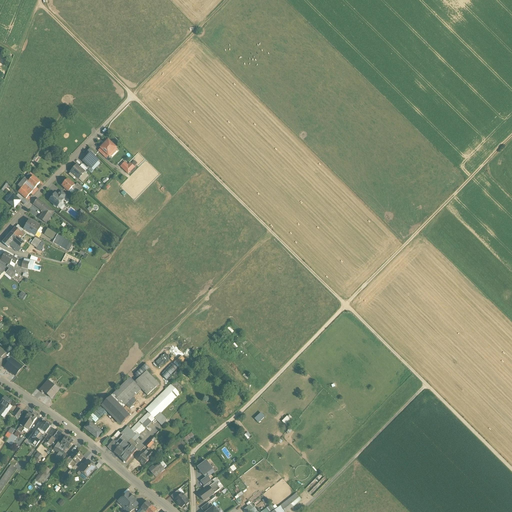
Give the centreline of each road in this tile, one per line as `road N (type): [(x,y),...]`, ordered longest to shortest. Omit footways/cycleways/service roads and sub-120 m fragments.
road 1 (track): [(348,308),(136,98)]
road 2 (track): [(140,407),(164,383),(147,363),(273,233)]
road 3 (track): [(348,308),(511,141)]
road 4 (track): [(348,308),(511,468)]
road 5 (tertiary): [(172,511),(0,379)]
road 6 (track): [(428,386),(305,511)]
road 7 (track): [(230,423),(348,308)]
road 8 (residential): [(0,235),(105,129)]
road 9 (track): [(136,98),(36,0)]
road 10 (track): [(136,98),(233,0)]
